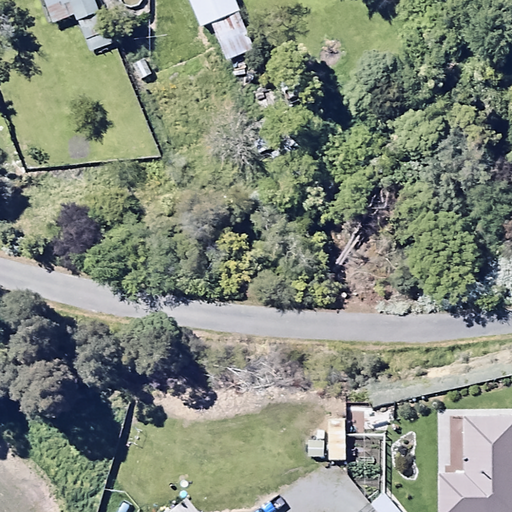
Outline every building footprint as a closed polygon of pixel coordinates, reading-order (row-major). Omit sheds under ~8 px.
[(105,54),(82,0),(30,0),(45,36),(66,28),(81,64),(105,54)] [(222,0),(175,0),(192,42),(203,38),(217,73),(246,61),(222,0)] [(297,0),(270,0),(271,11),(298,10),(297,0)] [(511,511),(511,428),(456,427),(455,486),(430,486),(429,511),(511,511)] [(338,472),(337,429),(320,429),(321,472),(338,472)]
